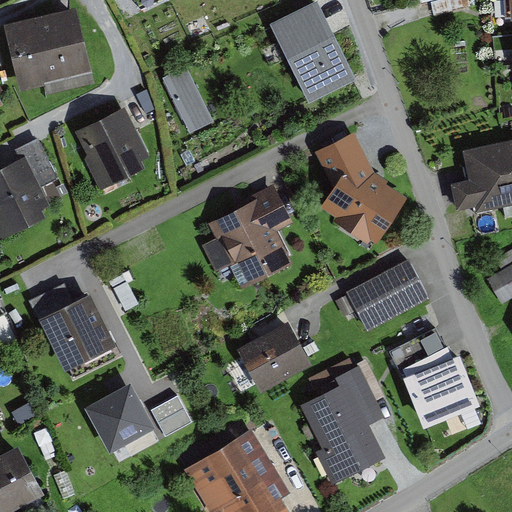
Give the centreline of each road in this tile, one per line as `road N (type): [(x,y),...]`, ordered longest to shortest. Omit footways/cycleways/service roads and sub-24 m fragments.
road 1 (residential): [(363,0),(449,232)]
road 2 (residential): [(449,232),(274,326)]
road 3 (residential): [(449,232),(511,391)]
road 4 (residential): [(413,511),(511,441)]
